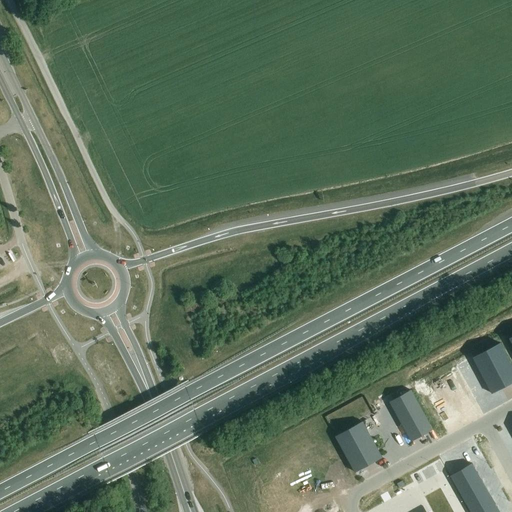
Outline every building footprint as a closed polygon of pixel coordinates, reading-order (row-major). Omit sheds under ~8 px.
[(106,261),(102,265),(119,285),(123,281),(106,261)] [(492,394),(511,383),(511,365),(500,343),(473,358),(492,394)] [(261,367),(275,360),(273,355),(258,362),(261,367)] [(450,373),(422,387),(437,414),(465,400),(450,373)] [(390,402),(411,441),(433,429),(412,390),(390,402)] [(335,436),(355,472),(382,457),(363,421),(335,436)] [(495,511),(469,467),(448,479),(466,511),(495,511)]
